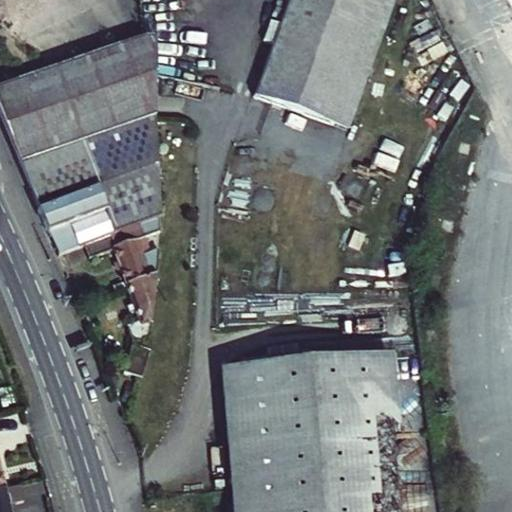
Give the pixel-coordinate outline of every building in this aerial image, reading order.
[(294,0),(262,99),(346,126),(388,0),(294,0)] [(388,0),(346,126),(359,131),(403,0),(388,0)] [(156,38),(0,96),(0,109),(23,171),(164,120),(168,39),(156,38)] [(229,73),(204,64),(194,93),(218,101),(229,73)] [(63,264),(93,252),(167,225),(164,120),(23,171),(63,264)] [(152,245),(166,240),(167,225),(93,252),(98,266),(125,257),(135,291),(165,279),(166,263),(159,266),(152,245)] [(135,291),(144,322),(133,326),(138,341),(126,376),(142,383),(156,345),(165,279),(135,291)] [(212,373),(223,511),(397,511),(384,358),(212,373)] [(0,491),(11,488),(0,450),(0,491)] [(0,511),(17,511),(16,505),(30,501),(26,484),(11,488),(0,491),(0,511)]
